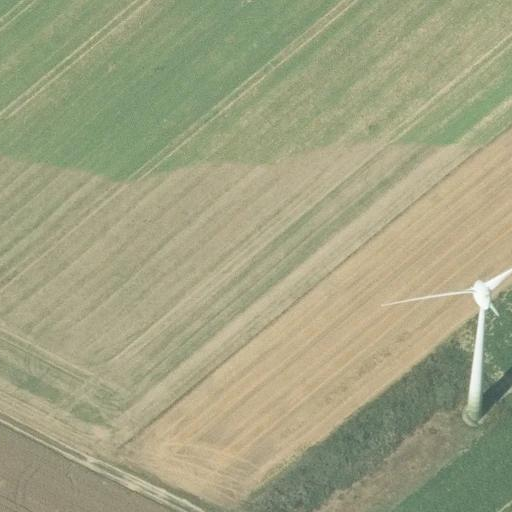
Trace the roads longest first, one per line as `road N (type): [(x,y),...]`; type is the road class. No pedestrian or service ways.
road 1 (track): [(0,419),(189,511)]
road 2 (track): [(360,511),(473,415)]
